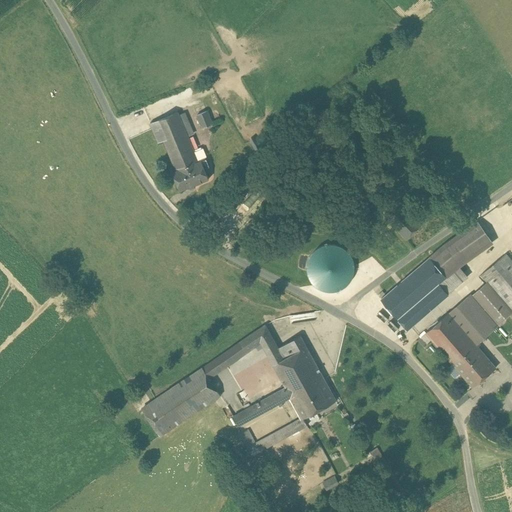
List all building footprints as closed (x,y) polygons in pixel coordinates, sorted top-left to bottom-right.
[(207,111),(197,115),(202,129),(212,124),(207,111)] [(179,115),(178,112),(150,124),(158,143),(163,141),(176,171),(172,172),(180,191),(209,179),(201,161),(198,162),(197,160),(194,152),(188,137),(179,115)] [(186,112),(179,115),(188,137),(194,134),(186,112)] [(255,150),(260,147),(255,137),(249,140),(255,150)] [(194,152),(197,160),(206,157),(203,148),(194,152)] [(314,163),(305,153),(288,167),(297,178),(314,163)] [(421,225),(401,204),(386,218),(406,239),(421,225)] [(321,209),(300,211),(301,222),(323,220),(321,209)] [(478,222),(445,245),(430,258),(446,277),(458,266),(459,267),(492,243),(478,222)] [(308,262),(307,273),(312,283),(320,290),(330,292),(340,291),(349,284),(354,275),(355,264),(351,254),(342,247),(332,245),(322,246),(313,253),(308,262)] [(511,260),(506,254),(481,275),(511,312),(511,260)] [(430,258),(381,299),(398,319),(439,284),(447,277),(446,277),(430,258)] [(458,266),(446,277),(447,277),(439,284),(448,293),(467,277),(459,267),(458,266)] [(439,284),(398,319),(407,329),(448,294),(448,293),(439,284)] [(485,285),(472,296),(471,294),(449,313),(469,337),(475,344),(478,347),(480,345),(478,343),(499,325),(498,325),(511,314),(485,285)] [(449,313),(426,333),(452,364),(475,344),(469,337),(449,313)] [(265,325),(255,332),(261,343),(264,348),(275,342),(265,325)] [(255,332),(242,340),(249,351),(261,343),(255,332)] [(278,348),(267,354),(285,388),(286,388),(291,397),(292,399),(325,381),(300,336),(278,348)] [(242,340),(202,368),(209,378),(249,351),(242,340)] [(267,354),(278,348),(275,342),(264,348),(267,354)] [(478,347),(475,344),(452,364),(473,388),(496,368),(478,347)] [(261,360),(233,376),(242,392),(251,387),(255,394),(280,380),(276,373),(270,376),(261,360)] [(202,368),(142,409),(160,436),(220,395),(209,378),(202,368)] [(325,381),(292,399),(302,417),(303,419),(336,401),(325,381)] [(286,388),(233,416),(238,426),(278,404),(280,407),(283,405),(281,403),(291,397),(286,388)] [(302,417),(256,443),(248,429),(240,434),(252,456),(307,426),(303,419),(302,417)] [(377,448),(371,452),(376,460),(382,457),(377,448)] [(335,476),(323,483),(326,490),(339,483),(335,476)]
